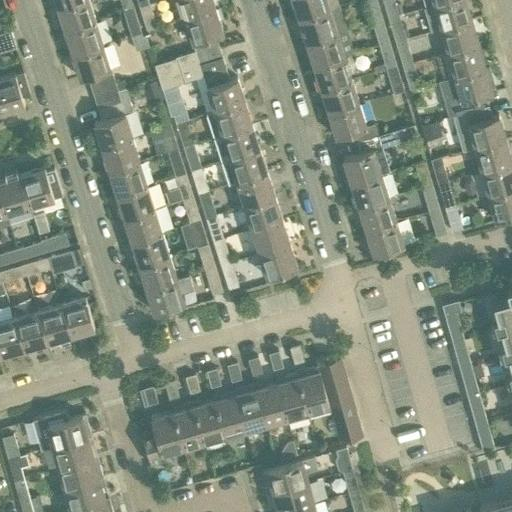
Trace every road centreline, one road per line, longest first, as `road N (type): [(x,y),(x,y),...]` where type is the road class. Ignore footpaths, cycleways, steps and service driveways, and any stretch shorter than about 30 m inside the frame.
road 1 (residential): [(142,361),(23,0)]
road 2 (residential): [(340,306),(250,0)]
road 3 (residential): [(142,361),(340,306)]
road 4 (residential): [(340,306),(381,461)]
road 5 (residential): [(151,511),(110,371)]
road 6 (residential): [(511,238),(391,272)]
